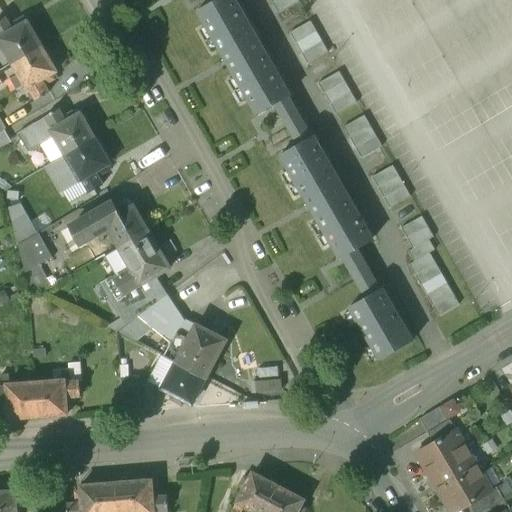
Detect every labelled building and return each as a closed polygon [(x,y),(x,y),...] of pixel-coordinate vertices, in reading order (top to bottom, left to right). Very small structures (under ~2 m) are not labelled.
[(216,0),(215,1),(198,11),(213,37),(245,19),(234,0),(216,0)] [(297,0),(277,0),(272,3),(278,14),(299,2),(297,0)] [(5,16),(0,19),(0,35),(12,29),(9,23),(5,16)] [(18,18),(9,23),(12,29),(0,35),(0,43),(11,63),(41,45),(26,20),(22,23),(18,18)] [(245,19),(213,37),(242,87),(274,69),(245,19)] [(310,21),(289,33),(295,43),(316,31),(310,21)] [(316,31),(295,43),(301,54),(322,42),(316,31)] [(322,42),(301,54),(307,64),(328,52),(322,42)] [(41,45),(11,63),(25,86),(27,88),(29,87),(42,79),(45,84),(55,78),(52,74),(56,71),(41,45)] [(289,95),(274,69),(242,87),(257,113),(274,104),(287,96),(289,95)] [(339,72),(318,83),(324,94),(345,82),(339,72)] [(42,79),(29,87),(31,91),(35,99),(49,91),(45,84),(42,79)] [(345,82),(324,94),(330,104),(351,92),(345,82)] [(25,86),(10,95),(18,108),(24,105),(19,98),(31,91),(29,87),(27,88),(25,86)] [(351,92),(330,104),(336,114),(356,103),(351,92)] [(287,96),(274,104),(284,121),(297,114),(287,96)] [(59,110),(45,118),(52,130),(65,122),(63,117),(59,110)] [(76,116),(73,111),(63,117),(65,122),(52,130),(50,131),(54,137),(65,156),(94,138),(80,113),(76,116)] [(364,115),(343,127),(349,138),(370,126),(364,115)] [(45,118),(18,134),(29,151),(40,145),(54,137),(50,131),(52,130),(45,118)] [(311,138),(301,120),(288,128),(298,145),(311,138)] [(370,126),(349,138),(355,148),(376,136),(370,126)] [(0,131),(0,153),(11,147),(3,133),(2,131),(0,131)] [(376,136),(355,148),(361,158),(382,146),(376,136)] [(54,137),(40,145),(51,163),(65,156),(54,137)] [(298,145),(281,155),(296,181),(328,163),(313,137),(311,138),(298,145)] [(94,138),(65,156),(79,181),(81,180),(95,172),(98,177),(108,171),(105,166),(109,163),(94,138)] [(51,163),(44,168),(59,192),(79,181),(65,156),(51,163)] [(356,213),(328,163),(296,181),(325,232),(356,213)] [(392,165),(372,177),(377,188),(398,176),(392,165)] [(98,177),(95,172),(81,180),(88,192),(102,184),(98,177)] [(398,176),(377,188),(383,198),(404,186),(398,176)] [(404,186),(383,198),(389,208),(410,197),(404,186)] [(126,202),(116,208),(111,200),(86,215),(87,216),(70,226),(81,244),(108,229),(118,247),(147,230),(133,204),(128,207),(126,202)] [(356,213),(325,232),(340,258),(342,257),(356,249),(372,240),(356,213)] [(421,216),(401,228),(407,239),(427,227),(421,216)] [(427,227),(407,239),(412,249),(429,240),(433,237),(427,227)] [(147,230),(118,247),(131,270),(133,272),(162,255),(147,230)] [(38,233),(17,245),(24,273),(40,264),(52,258),(38,233)] [(412,249),(408,252),(414,262),(429,253),(434,250),(429,240),(412,249)] [(96,244),(89,249),(95,260),(102,256),(96,244)] [(356,249),(342,257),(351,274),(366,266),(356,249)] [(414,262),(408,265),(414,275),(435,263),(429,253),(414,262)] [(162,255),(133,272),(131,270),(116,279),(114,276),(104,281),(118,306),(159,283),(155,276),(169,268),(162,255)] [(435,263),(414,275),(420,286),(441,274),(435,263)] [(40,264),(24,273),(29,291),(36,295),(51,286),(40,264)] [(370,273),(355,281),(365,298),(380,290),(370,273)] [(441,274),(420,286),(426,296),(447,284),(441,274)] [(118,306),(115,309),(125,327),(138,317),(166,296),(159,283),(118,306)] [(447,284),(426,296),(432,306),(453,294),(447,284)] [(411,341),(382,289),(380,290),(365,298),(350,307),(379,359),(411,341)] [(453,294),(432,306),(438,317),(459,305),(453,294)] [(185,321),(168,295),(166,296),(138,317),(148,325),(170,344),(172,345),(178,334),(185,321)] [(138,317),(125,327),(117,333),(136,343),(148,325),(138,317)] [(226,341),(196,325),(189,338),(219,354),(226,341)] [(136,343),(117,333),(124,413),(150,411),(148,385),(133,386),(132,365),(141,346),(136,343)] [(188,340),(178,334),(172,345),(170,344),(163,357),(176,364),(188,340)] [(219,354),(189,338),(188,340),(176,364),(205,379),(219,354)] [(46,345),(14,348),(15,362),(47,360),(46,345)] [(154,358),(143,377),(158,385),(161,379),(155,376),(163,362),(154,358)] [(59,364),(61,380),(63,380),(64,383),(71,382),(69,363),(59,364)] [(205,379),(176,364),(162,390),(173,396),(170,401),(182,407),(185,402),(192,406),(205,379)] [(0,369),(0,387),(7,387),(6,385),(13,384),(12,378),(8,378),(7,369),(0,369)] [(13,384),(6,385),(7,387),(8,403),(2,404),(3,415),(9,415),(9,419),(66,415),(66,410),(72,410),(71,398),(65,399),(64,383),(63,380),(61,380),(13,384)] [(71,382),(64,383),(65,399),(71,398),(79,398),(78,381),(71,382)] [(440,407),(419,419),(427,432),(448,420),(440,407)] [(448,420),(427,432),(433,443),(456,430),(450,420),(448,420)] [(433,443),(416,453),(428,474),(468,451),(456,430),(433,443)] [(468,451),(428,474),(440,494),(480,471),(468,451)] [(480,471),(440,494),(450,511),(456,511),(469,504),(492,491),(491,490),(480,471)] [(261,477),(252,473),(249,479),(243,475),(238,485),(244,488),(237,503),(243,506),(254,511),(264,511),(278,486),(261,478),(261,477)] [(140,481),(115,483),(117,511),(152,511),(151,497),(157,497),(156,485),(151,485),(150,480),(140,481)] [(117,511),(115,483),(90,485),(90,484),(80,485),(81,490),(75,490),(75,502),(81,502),(82,511),(117,511)] [(294,495),(278,486),(264,511),(303,511),(305,508),(300,505),(303,499),(294,495)] [(492,491),(469,504),(473,511),(479,511),(503,498),(497,487),(491,490),(492,491)] [(4,492),(0,492),(0,511),(16,511),(16,508),(22,508),(21,497),(15,497),(14,491),(4,491),(4,492)] [(157,497),(151,497),(152,511),(163,511),(166,511),(165,496),(157,497)] [(503,498),(479,511),(503,511),(504,511),(503,511),(505,511),(510,509),(503,498)] [(75,502),(67,503),(67,511),(82,511),(81,502),(75,502)] [(240,511),(243,506),(237,503),(231,511),(240,511)]
